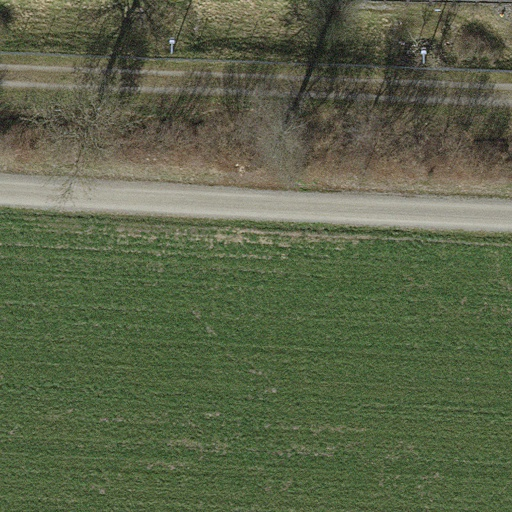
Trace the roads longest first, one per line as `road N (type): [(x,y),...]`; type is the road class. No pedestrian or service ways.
road 1 (track): [(0,191),(511,217)]
road 2 (track): [(511,94),(0,77)]
